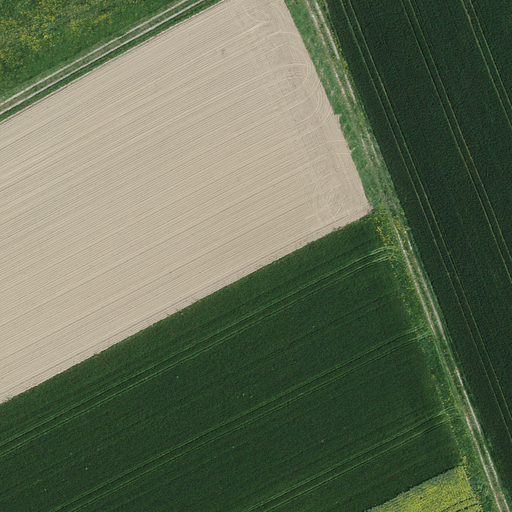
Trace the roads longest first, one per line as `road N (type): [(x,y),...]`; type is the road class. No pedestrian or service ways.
road 1 (track): [(498,511),(310,0)]
road 2 (track): [(193,0),(0,106)]
